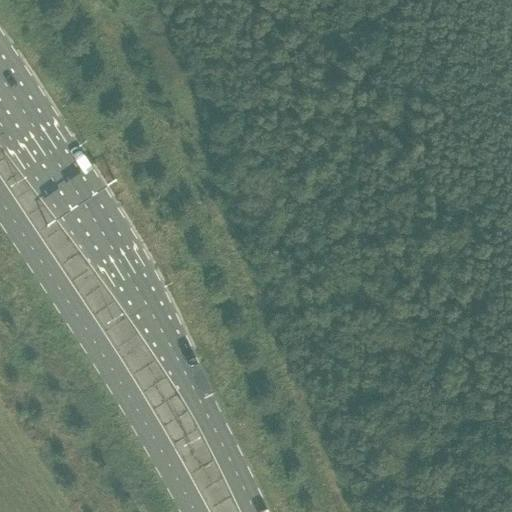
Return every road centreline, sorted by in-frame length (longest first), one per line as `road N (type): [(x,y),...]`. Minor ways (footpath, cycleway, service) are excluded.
road 1 (secondary): [(257,511),(178,351),(0,76)]
road 2 (secondary): [(0,201),(196,511)]
